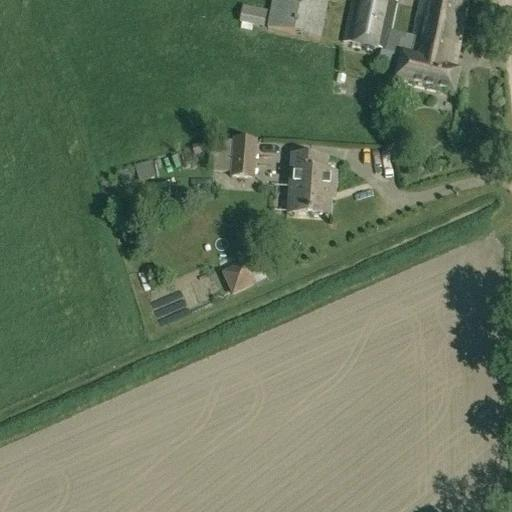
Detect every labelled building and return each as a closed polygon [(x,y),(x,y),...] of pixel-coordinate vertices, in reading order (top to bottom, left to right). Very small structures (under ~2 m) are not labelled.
[(275,0),(269,29),(322,39),(329,0),(275,0)] [(354,0),(345,43),(378,50),(376,57),(388,60),(389,56),(402,59),(397,82),(456,95),(460,73),(455,72),(470,0),(421,0),(414,38),(392,34),(398,4),(378,0),(354,0)] [(244,7),(241,23),(265,29),(269,12),(244,7)] [(234,139),(234,143),(217,142),(214,172),(231,174),(231,178),(255,181),(259,143),(234,139)] [(205,144),(192,148),(196,158),(208,153),(205,144)] [(290,214),(330,218),(332,192),(336,193),(337,175),(327,174),(328,160),(294,158),(290,214)] [(175,162),(169,169),(182,180),(188,172),(175,162)] [(374,211),(378,226),(398,220),(394,206),(374,211)] [(233,298),(256,287),(245,264),(244,265),(240,255),(219,264),(223,273),(222,274),(233,298)]
